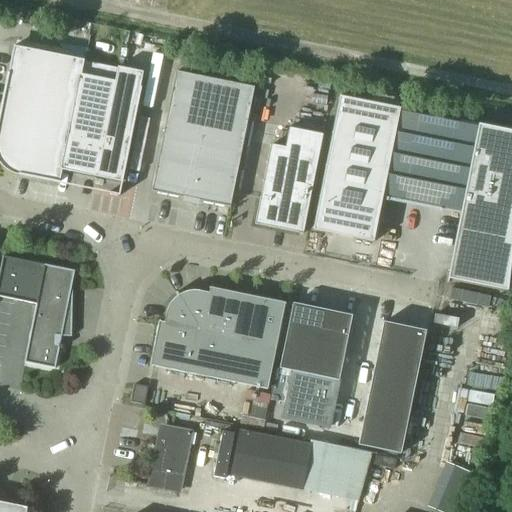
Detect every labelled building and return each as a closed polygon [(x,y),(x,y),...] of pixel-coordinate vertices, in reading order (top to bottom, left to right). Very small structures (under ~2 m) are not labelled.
[(6,75),(0,106),(0,167),(2,170),(5,172),(9,175),(13,176),(15,177),(17,178),(17,176),(58,185),(61,172),(62,173),(82,77),(80,77),(83,62),(13,48),(8,75),(6,75)] [(117,84),(98,180),(120,184),(137,101),(138,101),(140,90),(139,89),(142,74),(117,69),(114,83),(117,84)] [(229,209),(253,89),(175,73),(151,194),(183,200),(182,203),(196,206),(197,203),(229,209)] [(117,84),(114,83),(82,77),(62,173),(98,180),(117,84)] [(511,241),(511,133),(339,99),(311,232),(372,244),(381,199),(459,215),(445,285),(447,285),(447,281),(506,293),(511,241)] [(273,148),(257,227),(305,237),(324,138),(290,131),(287,151),(273,148)] [(0,283),(0,298),(38,307),(26,365),(56,371),(60,351),(63,351),(64,348),(57,347),(57,339),(73,339),(74,283),(76,273),(5,259),(0,283)] [(203,334),(278,350),(287,306),(210,291),(210,292),(211,292),(210,296),(201,294),(196,294),(191,294),(186,295),(185,296),(181,298),(180,299),(203,334)] [(180,299),(181,298),(178,295),(177,296),(179,299),(174,303),(171,307),(171,308),(169,312),(167,316),(165,326),(161,325),(161,324),(160,324),(151,369),(152,369),(269,393),(278,350),(203,334),(180,299)] [(287,326),(347,338),(351,317),(292,305),(287,326)] [(382,323),(377,348),(420,357),(425,332),(382,323)] [(287,326),(283,347),(343,359),(347,338),(287,326)] [(338,383),(343,359),(283,347),(278,370),(338,383)] [(377,348),(372,373),(415,382),(420,357),(377,348)] [(415,382),(372,373),(366,398),(410,406),(415,382)] [(293,374),(283,421),(330,431),(340,384),(293,374)] [(148,389),(134,387),(131,405),(145,407),(148,389)] [(366,398),(361,422),(405,431),(410,406),(366,398)] [(405,431),(361,422),(356,447),(400,456),(405,431)] [(148,487),(178,493),(190,435),(172,432),(169,441),(158,439),(148,487)] [(240,433),(239,438),(231,478),(300,491),(309,446),(240,433)]
